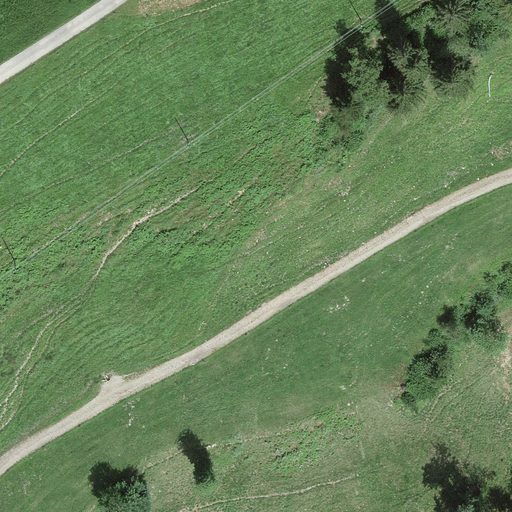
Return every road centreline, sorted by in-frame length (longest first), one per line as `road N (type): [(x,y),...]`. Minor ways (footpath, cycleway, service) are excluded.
road 1 (track): [(511,174),(450,200),(0,465)]
road 2 (track): [(114,0),(0,72)]
